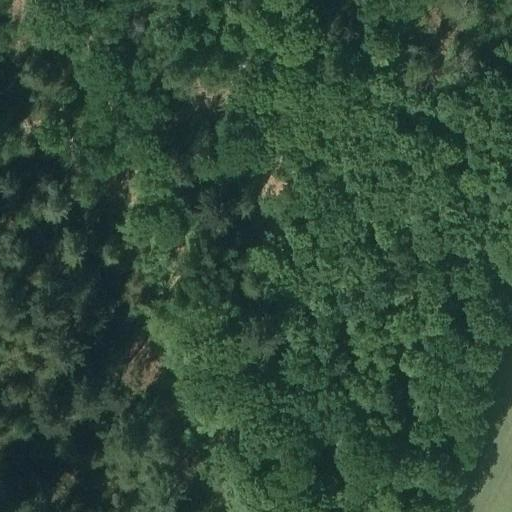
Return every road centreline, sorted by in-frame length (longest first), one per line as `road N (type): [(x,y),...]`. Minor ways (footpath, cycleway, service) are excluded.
road 1 (track): [(302,511),(59,0)]
road 2 (track): [(415,511),(511,309)]
